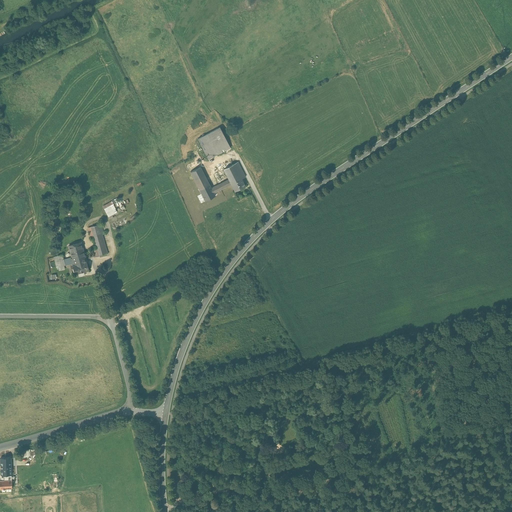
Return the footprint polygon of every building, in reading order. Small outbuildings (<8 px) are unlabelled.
[(220,127),(198,139),(208,159),(230,148),(220,127)] [(238,162),(224,169),(229,179),(211,188),(214,193),(231,184),(241,179),(245,177),(238,162)] [(211,188),(200,167),(190,172),(205,201),(215,196),(214,193),(211,188)] [(241,179),(231,184),(235,191),(245,186),(241,179)] [(111,201),(102,206),(108,217),(117,212),(111,201)] [(101,224),(91,227),(94,236),(101,234),(104,234),(101,224)] [(101,234),(94,236),(99,255),(106,253),(101,234)] [(81,242),(68,246),(72,257),(72,258),(72,257),(74,263),(74,265),(87,262),(85,256),(81,242)] [(62,254),(54,257),(57,268),(74,263),(72,257),(72,258),(72,257),(64,259),(62,254)] [(74,265),(72,266),(75,274),(89,271),(87,262),(74,265)] [(11,458),(0,458),(1,466),(11,466),(11,458)] [(11,466),(1,466),(1,475),(7,475),(7,481),(12,480),(11,466)] [(7,481),(0,481),(0,488),(0,489),(12,488),(12,480),(7,481)]
